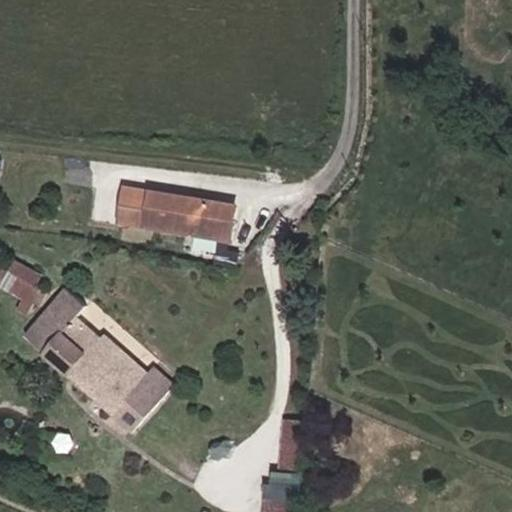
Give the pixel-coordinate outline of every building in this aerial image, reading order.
[(234,246),(239,214),(129,193),(122,225),(234,246)] [(12,266),(0,259),(0,286),(33,306),(51,275),(18,256),(12,266)] [(178,385),(157,367),(151,373),(105,332),(103,334),(82,316),(90,307),(71,290),(30,337),(137,431),(178,385)] [(286,415),(282,466),(304,467),(308,417),(286,415)] [(270,467),(268,511),(303,511),(305,468),(270,467)]
